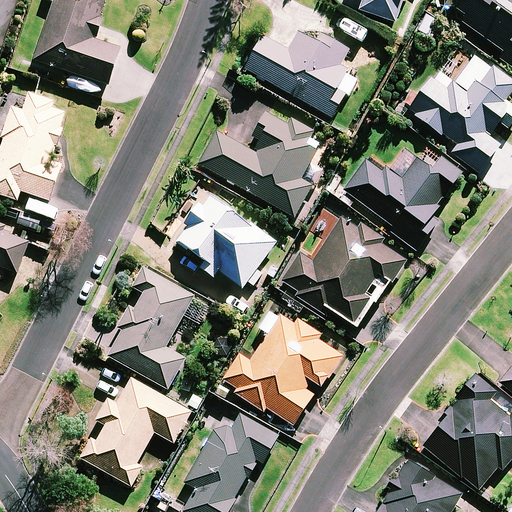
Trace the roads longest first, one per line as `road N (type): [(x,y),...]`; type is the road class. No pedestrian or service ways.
road 1 (residential): [(204,0),(188,48),(0,421)]
road 2 (residential): [(511,235),(368,415),(312,511)]
